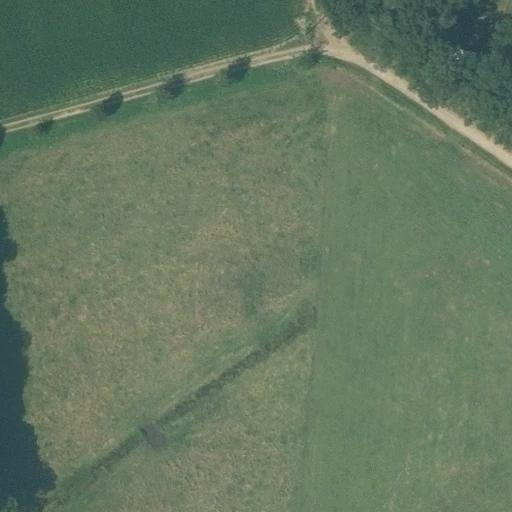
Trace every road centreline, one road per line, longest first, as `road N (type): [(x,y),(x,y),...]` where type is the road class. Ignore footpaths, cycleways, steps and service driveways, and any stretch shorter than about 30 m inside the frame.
road 1 (track): [(0,131),(281,54),(341,51)]
road 2 (track): [(341,51),(511,163)]
